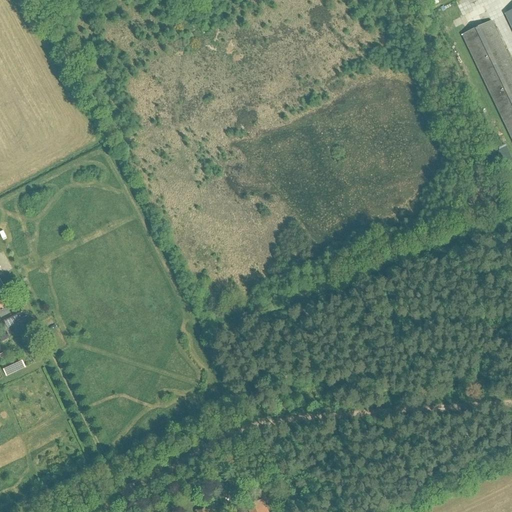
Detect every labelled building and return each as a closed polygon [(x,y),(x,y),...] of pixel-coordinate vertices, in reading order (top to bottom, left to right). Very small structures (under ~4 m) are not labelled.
[(462,36),(511,139),(511,64),(492,22),(462,36)] [(511,162),(504,144),(498,147),(496,161),(501,174),(511,168),(511,162)] [(10,225),(5,228),(9,235),(14,231),(10,225)] [(0,254),(0,269),(12,265),(6,252),(0,254)] [(21,305),(9,311),(0,293),(0,318),(6,330),(18,323),(17,321),(26,316),(21,305)] [(6,333),(0,336),(0,337),(3,343),(9,339),(6,333)] [(249,511),(267,511),(262,500),(247,507),(249,511)]
